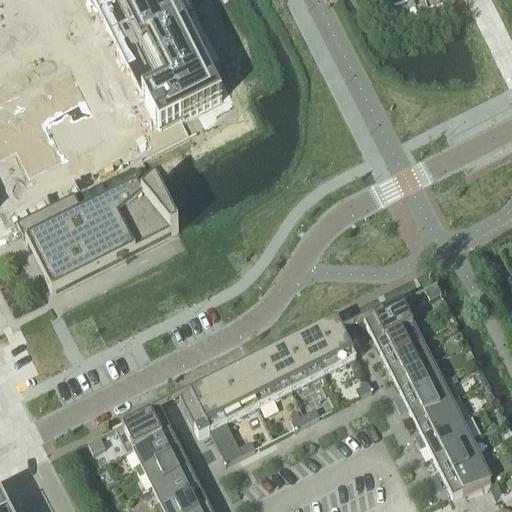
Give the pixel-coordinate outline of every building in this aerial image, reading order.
[(90,0),(134,87),(158,135),(160,134),(160,135),(179,125),(190,119),(218,105),(219,105),(219,104),(221,104),(220,102),(205,71),(199,60),(190,42),(185,31),(184,29),(178,19),(170,1),(169,0),(90,0)] [(22,168),(15,155),(5,160),(11,173),(15,182),(26,176),(22,168)] [(73,199),(16,228),(38,273),(51,299),(178,236),(156,193),(155,191),(151,182),(82,217),(73,199)] [(435,292),(436,292),(435,291),(423,297),(423,298),(428,307),(440,301),(435,292)] [(373,350),(417,327),(406,305),(362,328),(373,350)] [(348,353),(353,350),(340,323),(178,405),(198,444),(208,439),(224,470),(224,471),(253,456),(250,449),(237,455),(225,430),(354,365),(348,353)] [(427,347),(418,328),(417,327),(373,350),(383,369),(427,347)] [(430,369),(430,370),(437,366),(427,347),(383,369),(392,388),(430,369)] [(437,384),(430,370),(430,369),(392,388),(402,407),(445,386),(445,385),(443,381),(437,384)] [(412,427),(457,404),(450,389),(457,386),(455,381),(448,385),(447,384),(445,385),(445,386),(402,407),(412,427)] [(357,404),(370,397),(366,390),(365,390),(354,397),(357,403),(357,404)] [(422,446),(469,422),(459,403),(457,404),(412,427),(422,446)] [(132,456),(170,437),(158,415),(124,432),(114,437),(126,460),(132,457),(132,456)] [(305,430),(318,424),(314,417),(302,423),(305,430)] [(462,432),(467,429),(470,428),(468,423),(469,423),(469,422),(422,446),(431,465),(469,446),(462,432)] [(293,436),(305,430),(302,423),(289,429),(293,436)] [(136,478),(179,456),(170,437),(132,456),(132,457),(139,470),(134,473),(136,478)] [(92,461),(104,455),(99,445),(87,451),(92,461)] [(441,485),(484,463),(482,458),(476,461),(469,446),(431,465),(441,485)] [(151,495),(189,476),(179,456),(136,478),(138,483),(144,480),(151,495)] [(484,463),(441,485),(451,504),(489,485),(481,470),(487,468),(484,463)] [(153,511),(164,511),(199,495),(189,476),(151,495),(158,509),(153,511)] [(207,511),(199,495),(164,511),(207,511)]
